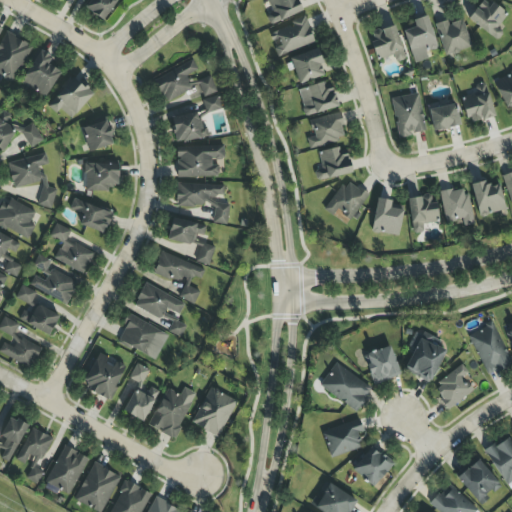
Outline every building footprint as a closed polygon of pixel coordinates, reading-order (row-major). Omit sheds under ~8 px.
[(89,0),(84,8),(103,21),(117,0),(89,0)] [(303,12),(297,0),(266,0),(272,13),(266,15),(270,25),(303,12)] [(498,27),(507,14),(487,0),(481,0),(468,20),(497,40),(503,32),(498,27)] [(315,41),(305,17),(268,33),(278,58),(315,41)] [(401,26),(414,64),(428,58),(426,52),(437,48),(427,17),(401,26)] [(472,47),(461,19),(448,24),(446,20),(434,24),(446,56),(472,47)] [(377,61),(393,55),(396,62),(406,59),(393,25),(371,33),(374,41),(370,42),(377,61)] [(31,45),(4,33),(0,42),(0,76),(14,82),(31,45)] [(290,57),(297,84),(323,77),(320,64),(322,64),(318,49),(290,57)] [(47,65),(52,57),(38,50),(20,83),(45,97),(60,72),(47,65)] [(153,79),(164,104),(199,88),(192,73),(198,71),(193,61),(153,79)] [(511,72),(493,82),(506,110),(511,107),(511,72)] [(215,94),(211,76),(198,79),(202,96),(215,94)] [(59,109),(71,119),(93,94),(72,77),(47,107),(56,113),(59,109)] [(338,107),(330,81),(297,91),(305,117),(338,107)] [(463,100),(468,123),(493,118),(486,84),(467,88),(469,98),(463,100)] [(398,138),(425,133),(418,93),(390,99),(398,138)] [(222,109),(218,95),(202,100),(206,114),(222,109)] [(460,126),(455,104),(428,109),(432,132),(460,126)] [(42,133),(21,121),(17,128),(7,122),(11,116),(0,110),(0,149),(4,152),(13,134),(36,145),(42,133)] [(203,139),(201,114),(172,116),(174,142),(203,139)] [(307,138),(308,146),(344,141),(340,114),(309,119),(312,137),(307,138)] [(81,129),(89,153),(114,144),(105,120),(81,129)] [(177,178),(218,177),(218,166),(211,166),(211,160),(224,160),(223,146),(176,148),(177,178)] [(319,152),(322,169),(315,171),(317,181),(352,173),(347,150),(338,152),(337,148),(319,152)] [(51,209),(56,190),(48,188),(45,175),(39,174),(38,167),(48,164),(45,154),(9,162),(8,166),(13,188),(41,182),(42,186),(37,205),(51,209)] [(118,186),(119,164),(84,164),(83,191),(109,192),(109,185),(118,186)] [(511,173),(503,176),(510,206),(511,205),(511,173)] [(369,196),(345,179),(324,211),(332,217),(337,210),(352,220),(369,196)] [(469,186),(480,218),(506,209),(498,185),(489,188),(486,180),(469,186)] [(176,206),(204,207),(205,196),(223,197),(223,185),(177,184),(176,206)] [(466,188),(439,192),(445,223),(461,220),(462,226),(472,225),(466,188)] [(406,199),(413,234),(424,232),(422,225),(439,222),(435,201),(432,202),(430,194),(406,199)] [(0,209),(0,226),(28,240),(35,225),(30,223),(36,211),(6,196),(0,209)] [(80,225),(104,235),(113,214),(74,198),(69,209),(84,215),(80,225)] [(391,201),(376,198),(370,231),(398,236),(403,210),(390,208),(391,201)] [(227,225),(229,205),(215,204),(213,223),(227,225)] [(206,227),(173,217),(167,239),(191,246),(194,234),(203,237),(206,227)] [(84,274),(93,253),(66,241),(70,231),(55,224),(49,238),(60,243),(53,260),(84,274)] [(6,249),(14,253),(19,244),(0,233),(0,260),(6,249)] [(214,247),(201,243),(196,262),(209,266),(214,247)] [(204,269),(161,251),(152,273),(183,286),(178,298),(194,305),(199,291),(188,286),(193,276),(200,279),(204,269)] [(50,261),(38,255),(33,266),(45,272),(50,261)] [(16,277),(21,266),(7,260),(2,271),(16,277)] [(67,304),(77,281),(50,270),(46,281),(33,276),(29,287),(67,304)] [(184,302),(144,284),(133,307),(161,320),(166,309),(179,315),(184,302)] [(36,293),(21,286),(15,299),(27,304),(19,321),(49,336),(59,316),(31,303),(36,293)] [(155,361),(168,335),(129,315),(116,341),(155,361)] [(41,347),(14,335),(18,324),(3,317),(0,323),(0,331),(9,335),(0,355),(32,368),(41,347)] [(168,332),(180,338),(185,326),(173,320),(168,332)] [(486,376),(511,364),(493,323),(467,335),(486,376)] [(511,351),(511,326),(503,330),(511,351)] [(429,383),(446,351),(414,335),(408,347),(414,349),(403,371),(429,383)] [(374,386),(401,374),(389,345),(362,357),(374,386)] [(87,390),(108,401),(123,369),(96,356),(84,382),(90,385),(87,390)] [(128,378),(141,385),(149,370),(136,364),(128,378)] [(319,388),(357,412),(372,389),(334,364),(319,388)] [(449,409),(474,391),(467,381),(471,378),(461,365),(432,386),(449,409)] [(147,393),(133,388),(123,413),(145,422),(157,390),(149,388),(147,393)] [(167,388),(147,426),(173,440),(196,394),(183,388),(179,395),(167,388)] [(220,437),(236,400),(207,388),(192,425),(220,437)] [(363,432),(359,419),(321,432),(330,459),(362,447),(357,434),(363,432)] [(16,460),(29,466),(23,478),(36,484),(44,468),(39,466),(51,438),(31,429),(16,460)] [(483,453),(506,486),(511,481),(511,444),(507,436),(483,453)] [(88,458),(64,446),(45,483),(69,495),(88,458)] [(351,471),(374,488),(393,463),(370,446),(351,471)] [(480,505),(501,485),(475,457),(454,477),(480,505)] [(102,511),(119,475),(91,463),(74,502),(97,511),(102,511)] [(140,511),(150,493),(124,481),(109,511),(140,511)] [(475,511),(477,510),(448,484),(430,504),(438,511),(475,511)] [(314,496),(309,507),(319,511),(349,511),(356,499),(328,485),(320,499),(314,496)] [(146,511),(179,511),(181,510),(153,498),(146,511)]
